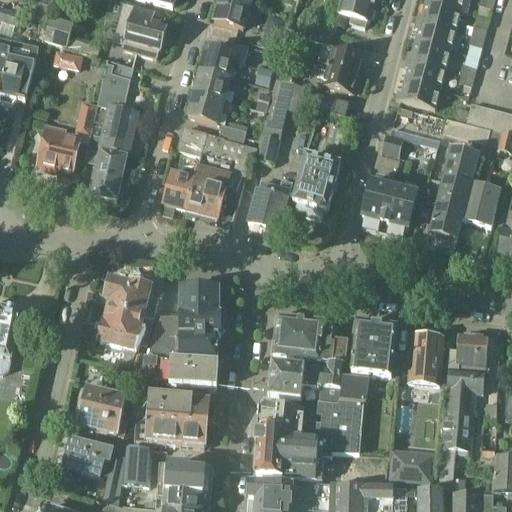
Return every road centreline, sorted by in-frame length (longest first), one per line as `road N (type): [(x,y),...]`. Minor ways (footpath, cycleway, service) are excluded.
road 1 (residential): [(403,0),(337,281)]
road 2 (residential): [(87,244),(23,511)]
road 3 (residential): [(136,242),(199,0)]
road 4 (residential): [(254,266),(236,511)]
road 5 (residential): [(511,308),(337,281)]
road 6 (residential): [(254,266),(136,242)]
